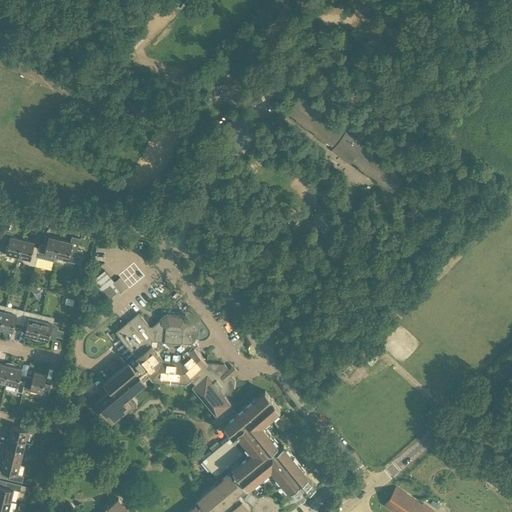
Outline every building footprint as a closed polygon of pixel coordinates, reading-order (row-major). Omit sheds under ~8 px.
[(248,107),(258,102),(263,100),(260,93),(245,100),(248,107)] [(308,106),(299,99),(298,98),(288,112),(298,119),(297,120),(307,128),(308,127),(317,133),(316,134),(325,141),(325,140),(334,146),(332,149),(350,163),(352,160),(361,167),(360,168),(369,175),(370,174),(379,181),(379,182),(387,188),(388,187),(392,191),(402,177),(398,174),(399,173),(390,166),(389,167),(380,160),(381,159),(371,152),(371,153),(363,147),(363,146),(345,132),(344,133),(336,127),(337,126),(327,119),(326,120),(317,113),(318,112),(309,105),(308,106)] [(237,148),(257,132),(241,112),(221,128),(237,148)] [(359,142),(366,132),(357,125),(350,135),(359,142)] [(152,134),(133,172),(139,175),(139,176),(146,179),(151,167),(160,172),(173,145),(152,134)] [(18,255),(22,238),(10,235),(9,241),(2,239),(0,249),(0,252),(6,254),(7,252),(18,255)] [(56,256),(61,239),(48,236),(46,244),(40,243),(38,251),(37,256),(53,260),(56,258),(57,256),(56,256)] [(35,264),(37,256),(38,251),(32,250),(35,241),(22,238),(18,255),(22,256),(22,257),(22,259),(23,261),(24,261),(25,262),(28,263),(35,264)] [(80,264),(80,261),(83,252),(81,249),(71,247),(72,242),(61,239),(56,256),(57,256),(68,258),(67,261),(80,264)] [(120,277),(113,284),(120,293),(128,287),(120,277)] [(72,293),(73,289),(74,285),(67,283),(66,291),(72,293)] [(108,300),(110,298),(117,293),(110,285),(102,292),(108,300)] [(24,310),(6,305),(0,328),(12,331),(14,323),(21,324),(24,310)] [(35,339),(36,339),(42,314),(24,310),(21,324),(26,325),(24,334),(30,335),(31,337),(32,338),(34,339),(35,339)] [(197,329),(190,322),(191,321),(185,314),(166,312),(160,318),(161,319),(153,325),(148,325),(138,312),(116,330),(139,358),(132,364),(130,361),(104,382),(111,390),(95,402),(112,422),(128,409),(130,412),(137,405),(136,403),(137,402),(130,394),(145,381),(143,378),(149,372),(152,376),(187,378),(190,376),(196,383),(193,385),(217,415),(232,403),(225,394),(227,392),(228,392),(235,386),(232,382),(236,380),(228,370),(229,369),(224,363),(207,362),(191,343),(196,339),(197,329)] [(42,314),(36,339),(36,340),(36,339),(37,339),(39,339),(41,339),(42,338),(48,340),(50,334),(62,337),(63,331),(58,329),(59,322),(53,321),(53,317),(42,314)] [(347,349),(341,356),(347,363),(354,355),(347,349)] [(0,380),(6,382),(10,365),(0,362),(0,380)] [(23,392),(24,389),(26,378),(20,377),(22,368),(10,365),(6,382),(17,385),(16,390),(23,392)] [(44,383),(46,376),(46,374),(34,371),(33,377),(27,375),(26,378),(24,389),(31,390),(32,388),(41,391),(40,396),(47,398),(51,384),(44,383)] [(246,457),(239,449),(230,437),(214,450),(202,460),(215,476),(219,473),(222,477),(219,480),(218,480),(197,498),(197,497),(196,498),(202,504),(198,507),(195,504),(195,505),(186,511),(130,511),(128,509),(127,509),(118,497),(104,509),(106,511),(243,511),(249,507),(250,508),(250,507),(244,500),(249,494),(250,495),(250,494),(246,492),(244,488),(247,486),(271,466),(290,490),(309,474),(283,443),(279,447),(277,444),(278,443),(262,423),(280,408),(266,390),(225,423),(233,433),(232,434),(234,437),(235,436),(241,444),(245,441),(253,451),(246,457)] [(284,413),(273,422),(277,426),(279,429),(290,420),(284,413)] [(32,443),(36,425),(21,422),(19,427),(12,426),(9,437),(25,441),(32,443)] [(23,452),(25,441),(9,437),(7,448),(23,452)] [(20,463),(23,452),(7,448),(4,459),(20,463)] [(22,482),(24,476),(17,474),(20,463),(4,459),(1,470),(8,472),(7,478),(22,482)] [(486,472),(482,479),(496,486),(500,479),(486,472)] [(20,491),(22,485),(6,481),(5,487),(0,485),(0,497),(11,500),(14,489),(20,491)] [(393,511),(432,511),(396,486),(383,504),(393,511)] [(0,509),(8,511),(11,500),(0,497),(0,509)]
